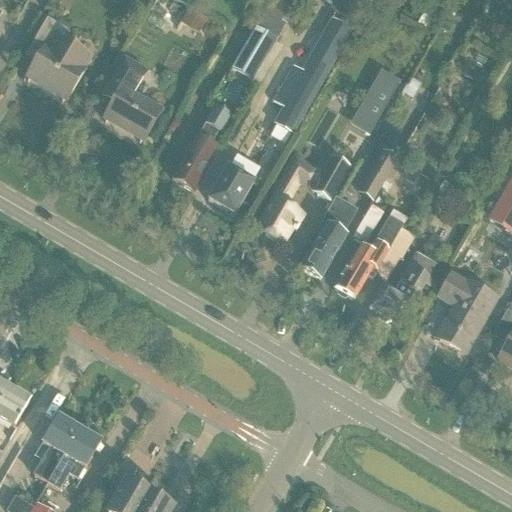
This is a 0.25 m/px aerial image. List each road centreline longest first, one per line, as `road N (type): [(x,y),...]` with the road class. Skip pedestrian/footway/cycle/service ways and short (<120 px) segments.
road 1 (tertiary): [(330,391),(0,198)]
road 2 (unclassified): [(0,291),(290,462)]
road 3 (tertiary): [(511,494),(330,391)]
